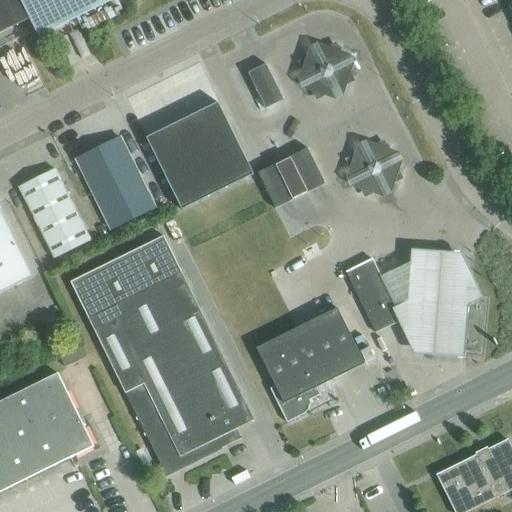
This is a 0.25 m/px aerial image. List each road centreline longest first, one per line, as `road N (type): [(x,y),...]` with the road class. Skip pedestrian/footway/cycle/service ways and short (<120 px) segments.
road 1 (unclassified): [(0,135),(279,0)]
road 2 (unclassified): [(237,511),(511,375)]
road 3 (unclassified): [(511,222),(465,178),(378,0)]
